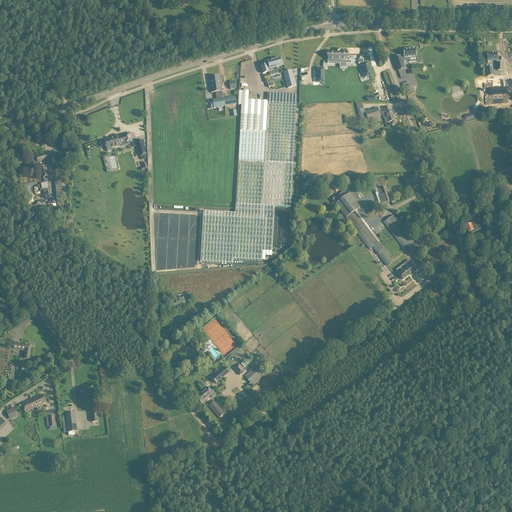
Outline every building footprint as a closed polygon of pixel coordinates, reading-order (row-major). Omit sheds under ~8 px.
[(416,57),(416,53),(417,53),(417,49),(415,49),(415,48),(403,49),(404,57),(401,57),(402,61),(409,60),(409,62),(417,61),(417,57),(416,57)] [(335,52),(335,63),(339,63),(350,63),(350,57),(347,57),(347,52),(339,52),(339,51),(336,51),(336,52),(335,52)] [(503,70),(503,68),(503,63),(498,63),(498,53),(488,53),(488,59),(490,59),(490,60),(496,61),(496,66),(498,66),(498,70),(503,70)] [(400,55),(393,58),(398,71),(405,69),(402,61),(401,57),(400,55)] [(268,64),(261,66),(263,74),(269,72),(277,69),(278,69),(277,67),(282,66),(282,64),(283,64),(282,60),(281,61),(280,58),(267,61),(268,64)] [(358,59),(358,64),(361,64),(365,78),(372,75),(367,62),(363,63),(363,59),(358,59)] [(283,72),(288,88),(296,86),(292,70),(283,72)] [(219,75),(209,77),(210,82),(211,93),(215,92),(217,99),(222,98),(221,91),(222,91),(221,84),(224,83),(223,76),(219,77),(219,75)] [(493,89),(492,89),(492,96),(507,94),(506,87),(505,88),(504,78),(492,79),(493,89)] [(241,105),(236,204),(235,213),(203,212),(201,261),(233,263),(233,258),(265,260),(265,256),(272,256),(274,206),(291,207),(296,103),(248,100),(249,91),(239,91),(238,105),(241,105)] [(217,99),(212,100),(214,108),(236,104),(235,96),(222,98),(217,99)] [(412,104),(411,104),(414,113),(415,113),(419,111),(416,102),(412,104)] [(391,121),(392,125),(397,123),(396,119),(395,120),(391,109),(390,107),(384,109),(385,112),(382,113),(386,123),(391,121)] [(368,121),(381,117),(377,108),(365,112),(363,108),(359,109),(361,114),(359,115),(360,118),(362,118),(364,122),(368,121)] [(479,112),(464,116),(466,121),(481,117),(479,112)] [(132,142),(130,133),(122,135),(122,136),(118,137),(118,135),(113,136),(113,137),(103,140),(104,142),(103,142),(104,148),(105,147),(106,152),(112,150),(111,148),(121,145),(120,144),(124,143),(124,144),(132,142)] [(146,154),(143,144),(137,145),(140,156),(141,156),(142,160),(146,158),(145,155),(146,154)] [(39,155),(36,156),(36,157),(39,165),(43,177),(48,175),(45,166),(48,165),(46,160),(44,154),(41,155),(39,155)] [(61,155),(54,157),(54,158),(57,165),(58,170),(65,168),(61,155)] [(413,188),(415,187),(420,185),(416,176),(405,180),(407,185),(411,183),(413,188)] [(30,186),(23,188),(25,200),(33,198),(30,186)] [(383,194),(378,195),(381,204),(383,203),(385,203),(389,201),(388,196),(385,187),(381,188),(383,194)] [(346,190),(332,200),(346,218),(366,245),(370,249),(372,247),(386,265),(392,261),(378,243),(378,242),(366,227),(355,211),(356,210),(360,208),(346,190)] [(477,209),(482,207),(478,197),(473,199),(477,209)] [(36,203),(33,209),(43,214),(47,206),(38,201),(37,204),(36,203)] [(384,222),(408,255),(414,251),(417,255),(421,252),(418,248),(417,249),(412,242),(413,242),(393,215),(384,222)] [(471,233),(476,231),(484,227),(482,222),(477,224),(476,221),(467,225),(469,228),(467,229),(469,232),(470,231),(471,233)] [(436,245),(438,249),(440,253),(447,250),(443,242),(436,245)] [(402,267),(403,268),(403,269),(400,272),(398,273),(403,280),(410,274),(410,275),(416,270),(417,268),(418,268),(413,262),(406,267),(405,265),(402,267)] [(187,307),(190,306),(187,294),(168,298),(167,296),(162,297),(163,301),(168,300),(170,310),(184,307),(187,307)] [(19,341),(15,340),(14,340),(13,349),(25,351),(24,358),(29,359),(31,345),(26,344),(25,344),(19,343),(19,341)] [(204,343),(200,347),(204,352),(208,348),(208,347),(209,346),(208,345),(207,346),(204,343)] [(234,369),(240,375),(246,370),(240,363),(234,369)] [(257,365),(246,374),(255,384),(265,375),(257,365)] [(216,383),(229,372),(224,366),(211,377),(216,383)] [(82,396),(86,394),(87,396),(94,391),(90,383),(79,390),(82,396)] [(214,389),(212,391),(208,387),(205,389),(203,390),(203,391),(196,397),(201,403),(210,395),(212,397),(217,394),(214,389)] [(35,406),(35,407),(46,402),(43,394),(31,400),(34,406),(35,406)] [(25,412),(35,407),(35,406),(34,406),(31,400),(21,404),(25,412)] [(219,418),(224,414),(214,401),(209,405),(219,418)] [(15,407),(14,407),(13,405),(11,406),(12,409),(10,409),(6,411),(7,414),(9,417),(17,414),(15,407)] [(98,412),(91,413),(92,423),(99,422),(98,412)] [(68,432),(77,431),(75,413),(66,413),(67,424),(64,424),(65,431),(68,431),(68,432)] [(13,454),(18,450),(14,445),(10,449),(13,454)]
